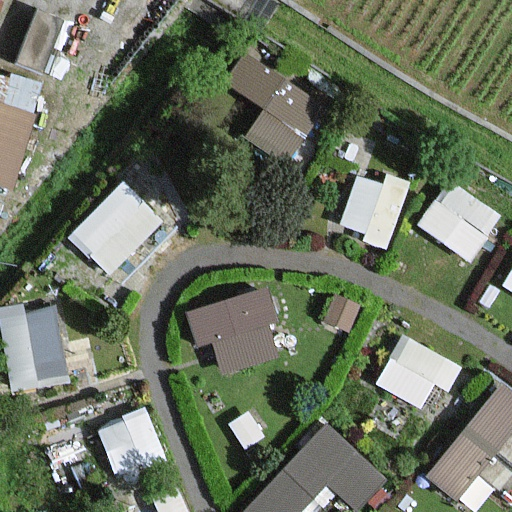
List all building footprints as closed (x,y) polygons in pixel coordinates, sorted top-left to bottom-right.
[(201,110),(291,157),(326,90),(236,43),(201,110)] [(0,177),(11,181),(46,79),(10,67),(2,93),(0,92),(0,177)] [(359,163),(339,223),(390,240),(410,180),(359,163)] [(121,292),(185,231),(126,169),(62,230),(121,292)] [(511,259),(501,278),(511,284),(511,259)] [(213,334),(219,362),(278,350),(265,283),(183,299),(191,338),(213,334)] [(0,302),(0,325),(11,382),(73,370),(57,291),(0,302)] [(378,377),(431,403),(455,354),(402,328),(378,377)] [(425,469),(476,508),(511,461),(511,394),(493,380),(425,469)] [(152,402),(100,414),(111,462),(163,450),(152,402)] [(290,511),(326,475),(357,505),(390,470),(328,411),(236,507),(241,511),(290,511)] [(153,511),(196,511),(183,483),(147,499),(153,511)]
